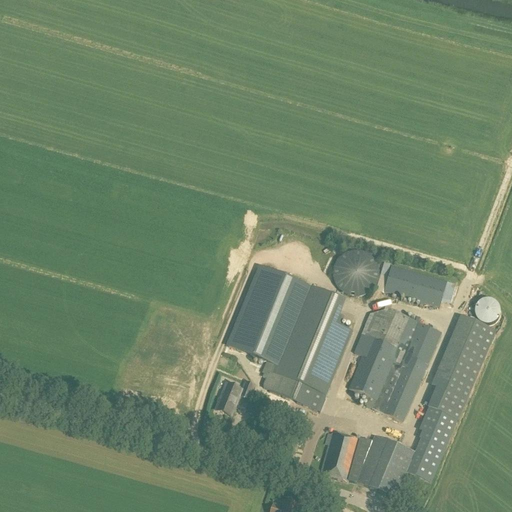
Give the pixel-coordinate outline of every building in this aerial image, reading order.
[(362,253),(359,252),(356,252),(353,252),(350,253),(347,254),(344,255),(341,257),(339,259),(337,262),(335,264),(334,267),(333,270),(333,273),(333,276),(333,279),(334,282),(335,285),(336,288),(338,290),(341,292),(343,294),(346,296),(348,297),(351,298),(355,298),(358,298),(361,298),(364,297),(367,296),(369,294),(372,292),(374,290),(376,287),(377,285),(378,282),(379,279),(379,276),(379,272),(378,269),(377,266),(376,264),(374,261),(372,259),(370,257),(367,255),(365,254),(362,253)] [(450,307),(455,287),(446,284),(391,269),(384,293),(439,309),(441,304),(450,307)] [(316,413),(349,332),(331,325),(340,302),(311,290),(278,369),(273,367),(266,363),(261,375),(263,376),(262,379),(265,380),(262,387),(263,391),(266,392),(316,413)] [(441,335),(389,313),(388,315),(384,313),(370,317),(361,337),(354,355),(362,359),(349,391),(369,400),(365,408),(402,424),(441,335)] [(332,435),(320,477),(348,485),(349,481),(357,483),(398,500),(410,473),(434,483),(461,418),(462,419),(498,328),(463,315),(434,384),(443,388),(435,408),(432,407),(423,429),(426,430),(417,454),(375,437),(372,444),(360,441),(359,443),(332,435)] [(249,402),(255,388),(245,384),(242,392),(226,386),(216,412),(231,418),(240,398),(249,402)] [(289,451),(292,441),(287,439),(283,449),(289,451)]
